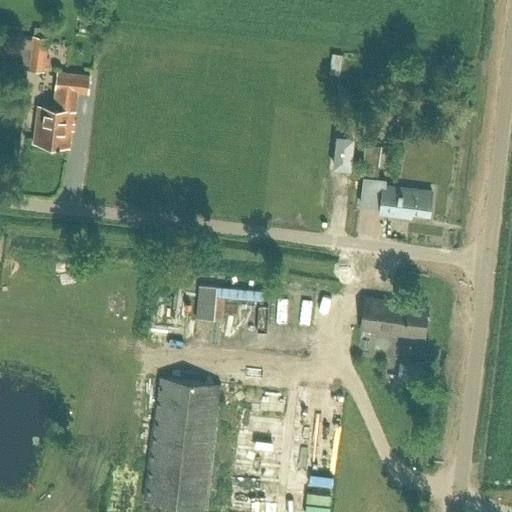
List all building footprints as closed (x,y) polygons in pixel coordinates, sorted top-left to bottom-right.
[(48,71),(50,57),(46,56),(49,37),(32,35),(28,69),(48,71)] [(323,45),(322,65),(336,65),(336,46),(323,45)] [(86,89),(88,72),(59,69),(57,85),(55,104),(40,103),(36,140),(67,143),(71,107),(74,108),(76,88),(86,89)] [(349,167),(353,137),(338,136),(334,165),(349,167)] [(378,165),(381,145),(365,143),(362,163),(378,165)] [(429,214),(432,189),(404,186),(386,183),(386,179),(364,176),(361,205),(380,207),(379,212),(411,216),(412,212),(429,214)] [(217,285),(214,318),(223,319),(225,296),(262,299),(263,289),(217,285)] [(425,331),(428,310),(423,309),(424,305),(365,297),(361,327),(420,335),(420,331),(425,331)] [(234,374),(223,507),(283,511),(323,511),(333,382),(234,374)] [(159,376),(145,499),(207,506),(221,383),(159,376)]
